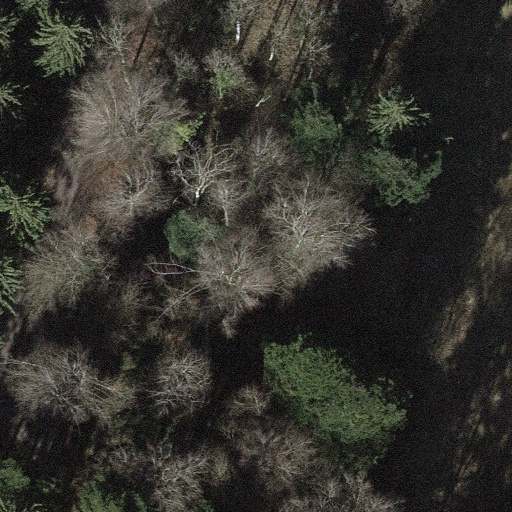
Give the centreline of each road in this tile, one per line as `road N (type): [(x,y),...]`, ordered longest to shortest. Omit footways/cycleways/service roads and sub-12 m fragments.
road 1 (track): [(100,0),(47,270),(0,360)]
road 2 (track): [(52,511),(47,270)]
